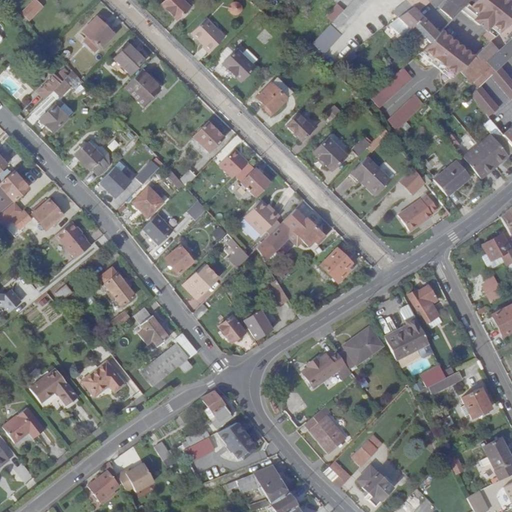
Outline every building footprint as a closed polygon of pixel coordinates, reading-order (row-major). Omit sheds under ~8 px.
[(188,5),(190,2),(187,0),(171,0),(165,7),(181,22),(193,10),(188,5)] [(358,0),(347,13),(332,28),(315,46),(326,57),(343,39),(377,1),(376,0),(358,0)] [(388,0),(393,5),(398,0),(410,0),(396,11),(402,18),(414,9),(422,4),(425,0),(388,0)] [(439,36),(419,15),(423,10),(424,12),(431,5),(425,0),(422,4),(414,9),(402,18),(393,25),(406,39),(413,32),(418,37),(421,34),(431,45),(434,42),(439,36)] [(478,0),(451,0),(437,15),(448,26),(462,12),(468,6),(471,9),(478,0)] [(511,6),(504,0),(478,0),(471,9),(468,6),(462,12),(489,34),(485,39),(491,44),(492,43),(492,44),(495,41),(503,34),(511,24),(511,6)] [(29,24),(44,8),(38,2),(26,13),(27,14),(24,18),(29,24)] [(340,6),(319,29),(325,35),(332,28),(347,13),(340,6)] [(239,17),(242,15),(243,13),(242,9),(240,7),(237,7),(234,8),(233,10),(232,13),(233,15),(236,17),(239,17)] [(98,54),(118,35),(100,17),(84,32),(91,39),(87,43),(98,54)] [(205,51),(211,58),(227,41),(209,22),(195,37),(206,49),(205,51)] [(474,60),(475,60),(442,32),(439,36),(434,42),(431,45),(420,56),(452,82),(468,66),(474,60)] [(454,88),(466,78),(478,92),(480,90),(490,81),(499,72),(500,72),(511,59),(511,40),(501,52),(492,44),(492,43),(491,44),(475,60),(474,60),(468,66),(452,82),(450,84),(454,88)] [(132,76),(147,63),(126,42),(113,56),(132,76)] [(222,61),(227,66),(237,55),(232,50),(222,61)] [(226,67),(244,84),(258,71),(256,68),(245,58),(240,52),(237,55),(227,66),(226,67)] [(245,58),(256,68),(261,63),(250,52),(245,58)] [(353,55),(338,66),(341,70),(343,69),(345,72),(358,62),(353,55)] [(388,85),(371,100),(381,111),(414,81),(404,70),(388,85)] [(146,107),(163,90),(144,72),(127,89),(146,107)] [(508,103),(511,99),(511,87),(500,72),(499,72),(490,81),(508,103)] [(4,73),(0,76),(0,83),(16,100),(27,90),(16,79),(13,82),(4,73)] [(57,92),(65,100),(84,82),(75,73),(70,78),(62,86),(57,92)] [(58,80),(62,86),(70,78),(65,73),(58,80)] [(56,78),(41,93),(48,100),(57,92),(62,86),(58,80),(56,78)] [(266,111),(274,118),(295,96),(279,80),(260,100),(269,109),(266,111)] [(489,122),(498,113),(480,90),(478,92),(470,99),(489,122)] [(389,126),(398,134),(425,108),(417,100),(389,126)] [(56,134),(70,120),(57,106),(43,120),(56,134)] [(472,108),(459,117),(465,125),(478,116),(472,108)] [(327,118),(333,125),(343,115),(337,109),(327,118)] [(289,128),(304,143),(314,132),(300,117),(289,128)] [(211,153),(225,139),(209,124),(196,138),(211,153)] [(463,162),(479,182),(511,155),(511,151),(501,137),(491,125),(484,130),(491,140),(463,162)] [(511,151),(511,128),(501,137),(511,151)] [(394,142),(387,133),(382,138),(386,142),(389,146),(394,142)] [(373,154),(386,142),(382,138),(372,148),(369,150),(373,154)] [(334,172),(348,158),(330,141),(317,155),(334,172)] [(353,153),(360,160),(369,150),(372,148),(365,141),(353,153)] [(76,157),(92,173),(105,159),(90,143),(76,157)] [(221,167),(235,180),(250,164),(236,151),(221,167)] [(0,179),(0,173),(9,165),(0,154),(0,187),(4,184),(0,179)] [(369,158),(351,176),(361,186),(364,182),(379,197),(393,183),(369,158)] [(144,187),(155,176),(160,170),(154,164),(138,180),(144,187)] [(155,176),(160,180),(171,169),(166,164),(160,170),(155,176)] [(448,200),(471,181),(458,165),(435,183),(448,200)] [(118,200),(134,184),(118,168),(102,184),(118,200)] [(242,184),(256,198),(270,185),(256,170),(242,184)] [(414,198),(428,187),(415,170),(402,183),(414,198)] [(4,176),(7,180),(14,174),(10,171),(4,176)] [(182,182),(188,189),(198,178),(193,171),(182,182)] [(23,183),(15,174),(0,187),(0,216),(30,191),(29,190),(30,189),(30,186),(27,183),(25,182),(23,183)] [(183,193),(188,189),(175,174),(170,178),(183,193)] [(379,197),(364,182),(361,186),(375,200),(379,197)] [(150,187),(135,203),(141,210),(149,218),(166,202),(150,187)] [(438,212),(443,208),(433,194),(429,197),(438,212)] [(432,216),(438,212),(429,197),(428,197),(398,217),(410,234),(433,219),(432,216)] [(47,230),(65,216),(50,198),(33,213),(47,230)] [(137,214),(141,210),(135,203),(131,207),(137,214)] [(264,237),(283,218),(275,210),(272,213),(268,209),(263,203),(246,219),(264,237)] [(4,218),(10,224),(25,211),(19,205),(4,218)] [(191,215),(198,223),(209,212),(202,205),(191,215)] [(511,237),(511,236),(511,208),(500,220),(511,237)] [(22,228),(33,219),(27,211),(16,221),(22,228)] [(309,220),(307,221),(297,211),(281,228),(267,241),(274,248),(278,252),(291,239),(295,243),(299,246),(300,246),(301,246),(305,242),(311,248),(324,235),(309,220)] [(160,216),(144,230),(160,246),(175,232),(160,216)] [(4,218),(0,220),(0,229),(2,232),(10,224),(4,218)] [(89,240),(73,223),(58,236),(78,260),(93,246),(89,241),(89,240)] [(220,228),(210,233),(214,241),(224,236),(220,228)] [(511,243),(510,245),(507,239),(489,249),(494,259),(490,262),(493,268),(506,260),(511,270),(511,268),(511,243)] [(231,259),(240,269),(251,259),(234,240),(230,243),(238,253),(231,259)] [(264,259),(274,248),(267,241),(259,250),(264,259)] [(179,274),(193,263),(181,247),(166,259),(179,274)] [(343,273),(352,264),(337,250),(322,266),(339,283),(346,276),(343,273)] [(198,274),(185,286),(198,300),(220,280),(209,267),(200,276),(198,274)] [(121,306),(135,295),(120,275),(118,276),(113,270),(102,278),(106,284),(105,286),(110,292),(107,293),(109,296),(112,295),(121,306)] [(486,288),(487,292),(498,286),(496,282),(489,285),(486,288)] [(289,301),(280,286),(272,291),(281,307),(289,301)] [(491,299),(502,293),(498,286),(487,292),(491,299)] [(65,302),(75,294),(69,287),(59,294),(65,302)] [(420,295),(418,293),(410,297),(419,313),(420,312),(430,327),(441,319),(433,307),(439,303),(431,289),(420,295)] [(0,307),(5,308),(11,314),(23,303),(12,292),(8,295),(0,294),(0,307)] [(502,293),(491,299),(494,306),(506,300),(502,293)] [(41,308),(48,301),(42,294),(35,301),(41,308)] [(200,321),(212,309),(206,303),(195,315),(200,321)] [(272,327),(280,323),(271,307),(246,322),(257,341),(274,330),(272,327)] [(404,311),(403,314),(407,324),(418,319),(411,307),(404,311)] [(504,338),(511,334),(511,307),(489,318),(497,332),(500,331),(504,338)] [(158,348),(169,340),(146,309),(132,320),(138,329),(142,326),(145,330),(139,335),(146,344),(147,343),(149,345),(153,341),(158,348)] [(304,316),(301,311),(297,313),(301,320),(302,322),(309,318),(307,315),(304,316)] [(111,322),(118,331),(132,321),(125,312),(111,322)] [(233,343),(246,334),(234,317),(220,327),(233,343)] [(387,340),(400,365),(432,348),(418,319),(407,324),(410,328),(387,340)] [(433,332),(444,325),(441,319),(430,327),(433,332)] [(341,356),(351,368),(353,371),(383,346),(371,329),(346,348),(348,351),(341,356)] [(192,359),(199,354),(181,331),(174,336),(192,359)] [(155,387),(164,381),(177,370),(182,367),(189,362),(191,360),(179,345),(143,372),(155,387)] [(351,368),(341,356),(340,355),(332,362),(328,356),(304,376),(315,391),(340,371),(342,375),(351,368)] [(187,374),(194,368),(189,362),(182,367),(187,374)] [(108,363),(105,366),(122,389),(126,386),(108,363)] [(122,389),(105,366),(83,383),(95,399),(110,388),(115,394),(122,389)] [(441,366),(423,375),(430,389),(448,379),(441,366)] [(68,408),(80,399),(58,371),(33,390),(44,405),(58,394),(68,408)] [(462,373),(448,379),(430,389),(420,393),(422,397),(432,391),(435,396),(466,380),(462,373)] [(419,382),(410,385),(414,394),(422,390),(419,382)] [(473,421),(491,411),(481,391),(462,401),(473,421)] [(226,407),(226,406),(215,393),(201,400),(201,401),(216,422),(211,426),(215,432),(230,421),(227,417),(231,415),(226,407)] [(216,422),(206,408),(200,412),(211,426),(216,422)] [(35,441),(45,433),(28,411),(4,429),(16,445),(30,435),(35,441)] [(331,456),(348,442),(323,412),(306,426),(331,456)] [(238,425),(219,435),(229,448),(228,449),(233,455),(234,454),(240,461),(256,448),(238,425)] [(189,443),(193,450),(210,441),(212,440),(208,432),(189,443)] [(375,456),(386,445),(377,435),(365,447),(375,456)] [(210,441),(193,450),(185,454),(191,466),(217,452),(210,441)] [(501,441),(483,450),(488,459),(479,463),(482,470),(491,465),(494,472),(500,483),(500,484),(511,477),(511,464),(501,441)] [(0,466),(1,465),(3,467),(11,461),(0,446),(0,466)] [(165,446),(157,450),(166,465),(174,461),(165,446)] [(354,458),(364,468),(375,456),(365,447),(354,458)] [(338,461),(330,469),(325,473),(342,490),(353,478),(346,471),(347,470),(338,461)] [(454,464),(453,461),(449,463),(457,476),(464,473),(459,461),(454,464)] [(123,492),(117,484),(121,481),(121,480),(114,467),(108,472),(111,476),(92,490),(102,506),(106,504),(108,508),(118,501),(115,497),(123,492)] [(272,502),(274,506),(290,496),(275,467),(239,483),(241,489),(242,494),(245,493),(246,495),(254,491),(255,495),(261,492),(265,500),(269,498),(272,502)] [(128,476),(121,480),(121,481),(125,488),(132,500),(157,487),(147,468),(134,475),(129,478),(128,476)] [(390,480),(387,483),(372,468),(358,481),(365,488),(363,489),(372,498),(369,500),(376,508),(382,502),(381,501),(393,490),(391,487),(394,485),(390,480)] [(228,487),(230,493),(241,489),(239,483),(228,487)] [(511,486),(502,491),(511,510),(511,486)] [(488,511),(479,494),(468,500),(474,511),(488,511)] [(273,507),(275,511),(293,511),(298,510),(299,508),(291,496),(290,496),(274,506),(273,507)] [(272,502),(251,509),(251,511),(256,511),(273,507),(274,506),(272,502)]
